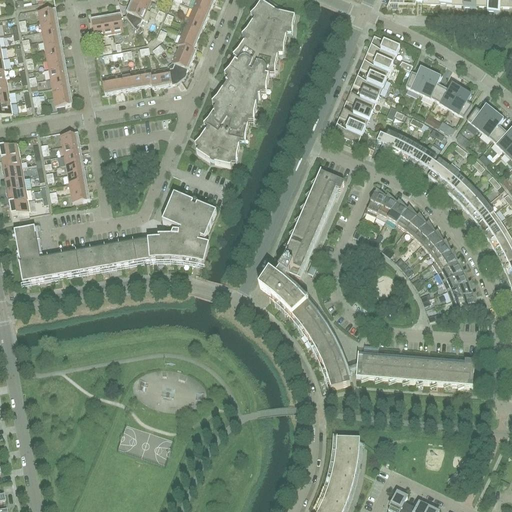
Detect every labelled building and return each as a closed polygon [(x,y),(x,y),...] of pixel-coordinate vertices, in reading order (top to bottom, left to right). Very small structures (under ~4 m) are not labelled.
[(147,12),(151,3),(143,0),(132,0),(131,5),(147,12)] [(213,8),(216,0),(197,0),(197,1),(213,8)] [(391,9),(398,9),(398,5),(404,5),(404,0),(390,0),(387,9),(389,5),(392,5),(391,9)] [(463,0),(464,4),(464,7),(464,10),(477,11),(477,8),(488,8),(488,5),(487,0),(463,0)] [(511,2),(511,0),(487,0),(488,5),(488,8),(487,14),(501,15),(501,9),(511,8),(511,2)] [(209,17),(213,8),(197,1),(193,10),(209,17)] [(267,88),(270,76),(275,76),(276,71),(276,69),(276,68),(279,56),(283,56),(284,56),(284,51),(284,49),(285,48),(288,35),(292,36),(293,36),(293,30),(293,29),(293,27),(295,19),(277,15),(275,13),(279,8),(268,1),(265,6),(261,4),(257,12),(256,13),(255,14),(251,18),(252,18),(255,21),(248,32),(247,33),(246,34),(242,38),(243,39),(243,38),(246,42),(239,52),(238,53),(237,54),(234,58),(234,59),(234,58),(238,62),(230,73),(229,74),(225,79),(226,79),(229,82),(226,86),(228,87),(226,90),(224,88),(220,92),(223,95),(218,102),(217,103),(213,107),(213,108),(213,107),(217,111),(209,121),(209,122),(208,123),(204,127),(204,128),(205,127),(208,131),(201,141),(200,142),(199,144),(195,147),(196,148),(199,151),(197,154),(212,165),(231,169),(232,165),(236,165),(237,165),(237,158),(238,157),(240,145),(245,145),(246,145),(246,140),(246,138),(249,124),(254,125),(255,120),(255,118),(259,100),(260,101),(261,96),(266,96),(267,97),(267,91),(267,90),(267,88)] [(143,21),(147,12),(131,5),(127,14),(128,15),(126,19),(123,19),(126,19),(137,32),(140,30),(138,28),(141,25),(143,21)] [(206,26),(209,17),(193,10),(189,19),(206,26)] [(58,21),(56,12),(39,15),(40,24),(58,21)] [(124,34),(121,16),(111,18),(114,36),(124,34)] [(114,36),(111,18),(101,20),(105,37),(114,36)] [(202,35),(206,26),(189,19),(185,28),(202,35)] [(105,37),(101,20),(92,22),(95,39),(105,37)] [(60,31),(58,21),(40,24),(42,34),(60,31)] [(198,44),(202,35),(185,28),(182,37),(198,44)] [(61,40),(60,31),(42,34),(44,43),(61,40)] [(194,52),(198,44),(182,37),(177,47),(180,48),(180,47),(194,53),(194,52)] [(63,50),(61,40),(44,43),(46,53),(63,50)] [(377,59),(392,66),(396,58),(397,58),(400,50),(387,44),(384,43),(381,51),(372,46),(372,45),(371,45),(367,55),(368,55),(377,59)] [(193,63),(197,53),(194,52),(194,53),(180,47),(180,48),(176,56),(193,63)] [(65,59),(63,50),(46,53),(47,62),(65,59)] [(186,79),(193,63),(176,56),(172,65),(168,68),(168,70),(169,70),(172,87),(177,86),(186,79)] [(66,69),(65,59),(47,62),(49,72),(66,69)] [(370,75),(385,82),(389,74),(390,75),(393,66),(392,66),(377,59),(374,67),(365,62),(365,61),(360,71),(361,71),(370,75)] [(399,68),(410,73),(413,68),(402,64),(399,68)] [(406,90),(421,97),(432,73),(422,68),(418,78),(412,76),(406,90)] [(68,78),(66,69),(49,72),(51,81),(68,78)] [(169,70),(168,70),(159,72),(163,90),(173,88),(172,87),(169,70)] [(153,89),(150,74),(151,74),(150,71),(140,73),(143,90),(152,89),(153,89)] [(163,90),(159,72),(151,74),(150,74),(153,89),(152,89),(153,91),(163,90)] [(143,90),(140,73),(131,75),(134,92),(143,90)] [(421,97),(436,104),(443,90),(438,87),(442,78),(432,73),(421,97)] [(134,92),(131,75),(121,76),(124,94),(134,92)] [(364,91),(379,98),(382,90),(383,91),(387,82),(385,82),(370,75),(367,83),(358,78),(358,77),(353,87),(354,87),(364,91)] [(124,94),(121,76),(112,78),(115,96),(124,94)] [(70,88),(68,78),(51,81),(52,91),(70,88)] [(115,96),(112,78),(102,80),(105,97),(115,96)] [(0,96),(9,95),(7,83),(0,84),(0,96)] [(448,93),(443,90),(436,104),(449,112),(462,92),(463,90),(454,84),(448,93)] [(72,97),(70,88),(52,91),(54,100),(72,97)] [(357,107),(372,114),(375,106),(376,106),(380,98),(379,98),(364,91),(360,99),(351,94),(351,93),(346,103),(347,103),(357,107)] [(472,108),(467,105),(471,98),(462,92),(449,112),(464,121),(472,108)] [(0,107),(11,106),(9,95),(0,96),(0,107)] [(73,107),(72,97),(54,100),(56,110),(73,107)] [(13,118),(11,106),(0,107),(0,121),(1,122),(1,120),(13,118)] [(373,114),(372,114),(357,107),(353,115),(344,110),(344,109),(340,119),(351,124),(365,130),(368,122),(369,122),(373,114)] [(480,134),(495,115),(486,108),(481,115),(476,111),(467,124),(480,134)] [(506,120),(497,113),(495,115),(480,134),(493,144),(503,132),(499,129),(506,120)] [(366,130),(365,130),(351,124),(347,132),(337,126),(337,125),(333,135),(358,146),(361,138),(362,138),(366,130)] [(449,128),(445,135),(448,137),(453,137),(455,132),(449,128)] [(504,155),(511,147),(511,131),(508,136),(503,132),(493,144),(504,155)] [(430,136),(436,140),(439,135),(433,132),(430,136)] [(390,157),(398,139),(388,134),(386,139),(381,137),(377,145),(383,148),(380,153),(390,157)] [(399,161),(408,144),(410,139),(400,134),(398,139),(390,157),(399,161)] [(460,135),(457,140),(457,143),(460,146),(465,139),(460,135)] [(80,146),(78,136),(61,139),(63,149),(80,146)] [(31,143),(21,143),(21,154),(31,155),(31,143)] [(408,166),(418,149),(408,144),(399,161),(408,166)] [(82,155),(80,146),(63,149),(64,158),(82,155)] [(21,158),(19,147),(0,149),(0,151),(2,162),(21,158)] [(454,152),(459,156),(462,152),(457,147),(454,152)] [(417,171),(427,154),(418,149),(408,166),(417,171)] [(425,177),(437,160),(439,157),(429,151),(427,154),(417,171),(425,177)] [(84,165),(82,155),(64,158),(66,168),(84,165)] [(33,157),(22,157),(22,165),(34,165),(33,157)] [(23,170),(21,158),(2,162),(4,173),(23,170)] [(472,166),(477,171),(480,167),(475,162),(472,166)] [(436,185),(448,170),(449,169),(440,163),(428,179),(436,185)] [(85,174),(84,165),(66,168),(68,177),(85,174)] [(444,191),(457,176),(460,172),(452,165),(449,169),(448,170),(436,185),(444,191)] [(25,181),(23,170),(4,173),(6,184),(25,181)] [(87,184),(85,174),(68,177),(69,187),(87,184)] [(298,281),(328,211),(336,191),(341,194),(344,186),(344,185),(344,184),(320,174),(278,273),(279,273),(280,274),(290,278),(300,283),(301,282),(298,281)] [(451,198),(465,183),(457,176),(444,191),(451,198)] [(488,183),(493,187),(497,184),(492,179),(488,183)] [(27,192),(25,181),(6,184),(8,195),(27,192)] [(459,205),(473,191),(465,183),(451,198),(459,205)] [(89,193),(87,184),(69,187),(71,196),(89,193)] [(501,189),(497,184),(493,187),(497,192),(501,189)] [(465,212),(480,199),(483,196),(476,188),(473,191),(459,205),(465,212)] [(387,199),(377,191),(376,192),(377,192),(368,211),(367,212),(368,212),(367,215),(376,220),(387,199)] [(29,203),(27,192),(8,195),(10,207),(29,203)] [(90,203),(89,193),(71,196),(73,206),(90,203)] [(385,225),(388,221),(398,205),(397,205),(388,196),(388,197),(387,199),(376,220),(385,225)] [(483,196),(480,199),(465,212),(472,220),(487,207),(490,205),(483,196)] [(206,243),(211,229),(217,216),(175,198),(163,225),(171,229),(181,232),(179,236),(174,235),(172,239),(167,239),(156,239),(141,241),(141,244),(41,262),(35,230),(15,234),(20,265),(19,265),(23,286),(137,266),(145,264),(153,264),(157,263),(167,263),(172,263),(176,264),(186,264),(190,265),(200,267),(204,268),(210,248),(204,246),(199,246),(201,241),(206,243)] [(397,227),(408,212),(408,211),(399,202),(399,203),(397,205),(398,205),(388,221),(397,227)] [(31,215),(29,203),(10,207),(12,218),(31,215)] [(478,228),(494,216),(487,207),(472,220),(478,228)] [(406,233),(418,219),(418,218),(410,209),(409,209),(408,211),(408,212),(397,227),(406,233)] [(414,240),(427,227),(427,226),(420,216),(419,216),(418,218),(418,219),(406,233),(414,240)] [(484,236),(501,224),(494,216),(478,228),(484,236)] [(422,248),(436,235),(429,224),(427,226),(427,227),(414,240),(422,248)] [(489,244),(506,234),(501,224),(484,236),(489,244)] [(444,244),(438,232),(437,233),(438,233),(436,235),(422,248),(429,256),(444,244)] [(495,253),(511,243),(506,234),(489,244),(495,253)] [(451,254),(451,253),(446,242),(444,244),(429,256),(435,264),(451,254)] [(511,255),(511,243),(495,253),(499,262),(511,255)] [(382,254),(386,257),(391,252),(387,249),(382,254)] [(395,255),(391,252),(386,257),(390,261),(395,255)] [(458,264),(454,252),(453,252),(451,253),(451,254),(435,264),(432,266),(438,275),(458,264)] [(511,266),(511,255),(499,262),(504,271),(511,266)] [(404,264),(404,263),(401,261),(396,265),(399,269),(404,264)] [(464,275),(464,274),(461,262),(460,262),(458,264),(438,275),(443,284),(464,275)] [(410,271),(404,264),(399,269),(405,276),(410,271)] [(414,275),(410,271),(405,276),(408,280),(414,275)] [(447,294),(469,286),(469,285),(467,273),(466,273),(464,274),(464,275),(443,284),(447,294)] [(326,331),(317,319),(317,318),(307,307),(296,296),(285,286),(288,280),(289,280),(290,278),(280,274),(276,280),(272,277),(262,293),(272,301),(271,301),(282,310),(292,320),(301,331),(309,342),(316,354),(322,366),(327,379),(331,393),(332,392),(350,387),(346,372),(340,358),(333,344),(329,336),(326,331)] [(412,285),(415,290),(421,286),(418,281),(412,285)] [(473,297),(472,284),(471,284),(469,285),(469,286),(447,294),(451,304),(473,297)] [(424,290),(421,286),(415,290),(418,294),(424,290)] [(423,304),(429,302),(431,301),(429,296),(421,300),(423,304)] [(477,308),(476,296),(473,297),(451,304),(454,314),(458,313),(458,314),(459,313),(476,308),(477,308)] [(473,390),(474,365),(474,364),(473,364),(465,363),(465,365),(373,358),(359,357),(358,357),(356,381),(473,390)] [(139,383),(138,394),(145,395),(146,384),(139,383)] [(387,414),(395,412),(392,401),(384,403),(387,414)] [(345,511),(346,511),(350,498),(354,485),(357,471),(359,457),(360,442),(337,441),(336,454),(334,467),(331,479),(328,491),(323,504),(319,511),(345,511)] [(241,462),(235,466),(240,472),(246,467),(241,462)] [(408,511),(410,509),(404,506),(408,500),(397,495),(389,511),(408,511)]
